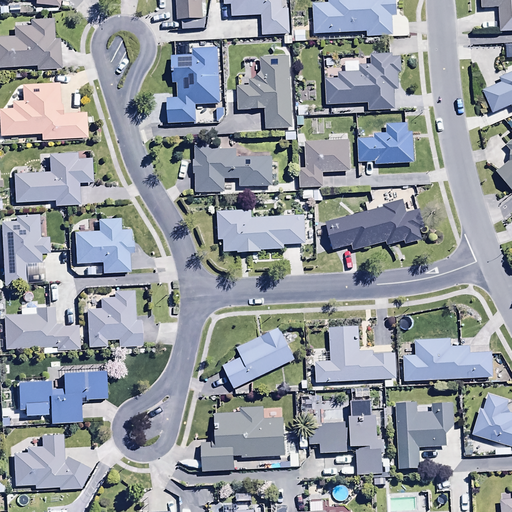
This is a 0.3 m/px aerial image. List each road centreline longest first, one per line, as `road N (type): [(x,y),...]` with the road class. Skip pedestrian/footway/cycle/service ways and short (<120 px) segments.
road 1 (residential): [(487,256),(417,280),(192,294)]
road 2 (residential): [(441,0),(453,135),(487,256)]
road 3 (residential): [(192,294),(180,247),(120,120)]
road 4 (residential): [(166,441),(136,455),(123,449),(119,424),(179,378)]
